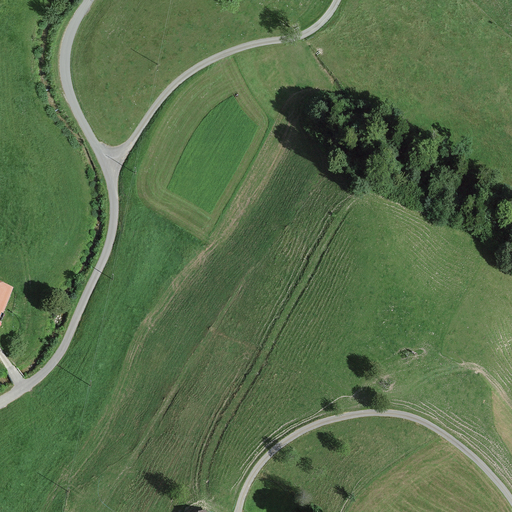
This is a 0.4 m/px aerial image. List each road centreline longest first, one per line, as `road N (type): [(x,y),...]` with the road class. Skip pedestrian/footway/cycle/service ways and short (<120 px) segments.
road 1 (unclassified): [(89,0),(71,29),(65,73),(106,165),(114,222),(56,358),(0,402)]
road 2 (track): [(511,500),(429,424),(368,413),(328,420),(282,443),(251,476),(237,511)]
road 3 (track): [(106,165),(181,78),(228,51),(308,32),(337,0)]
